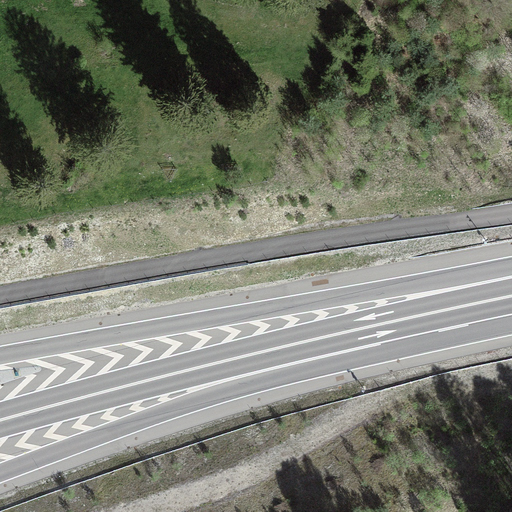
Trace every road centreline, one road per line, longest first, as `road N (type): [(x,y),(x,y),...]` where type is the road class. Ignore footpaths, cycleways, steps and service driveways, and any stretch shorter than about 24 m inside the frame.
road 1 (trunk): [(511,265),(0,355)]
road 2 (trunk): [(0,473),(190,401),(361,358),(397,320)]
road 3 (trunk): [(0,420),(397,320)]
